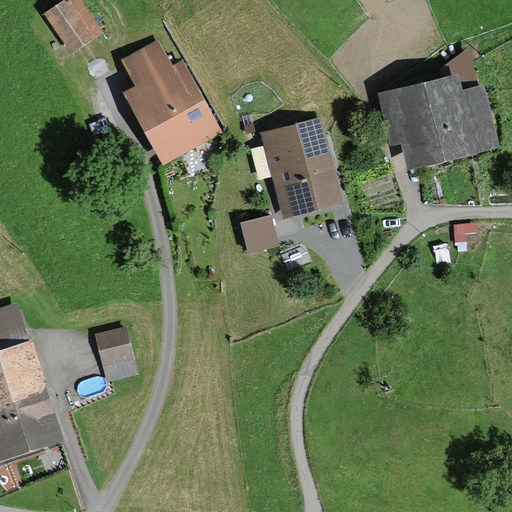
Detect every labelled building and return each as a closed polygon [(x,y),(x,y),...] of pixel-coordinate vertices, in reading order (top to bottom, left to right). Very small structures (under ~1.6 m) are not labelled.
[(102,30),(81,0),(60,0),(43,11),(70,51),(102,30)] [(159,39),(121,58),(133,82),(122,88),(161,162),(222,130),(183,56),(171,62),(159,39)] [(500,144),(484,79),(463,84),(459,69),(378,89),(391,143),(401,140),(407,167),(500,144)] [(321,114),(260,130),(264,145),(250,149),(258,177),(271,173),(283,218),(344,201),(321,114)] [(279,244),(271,212),(240,219),(248,251),(279,244)] [(459,239),(478,236),(475,218),(456,221),(459,239)] [(0,457),(65,436),(32,334),(28,335),(16,300),(0,305),(0,457)] [(127,325),(94,332),(106,381),(138,374),(127,325)]
